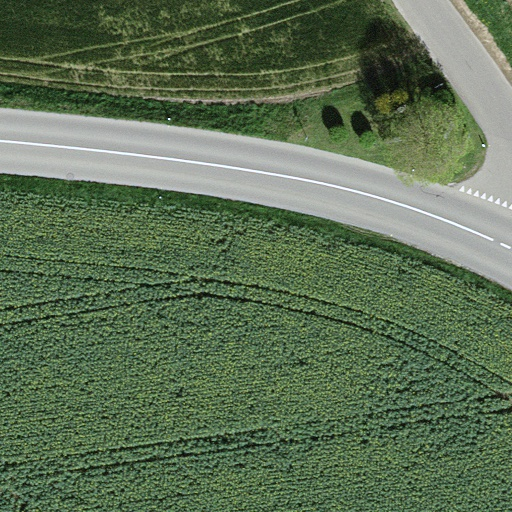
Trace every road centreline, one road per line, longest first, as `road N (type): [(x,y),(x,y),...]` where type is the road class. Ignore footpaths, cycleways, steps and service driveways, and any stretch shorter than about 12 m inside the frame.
road 1 (secondary): [(0,140),(302,177),(374,194),(510,246)]
road 2 (unclassified): [(511,130),(418,0)]
